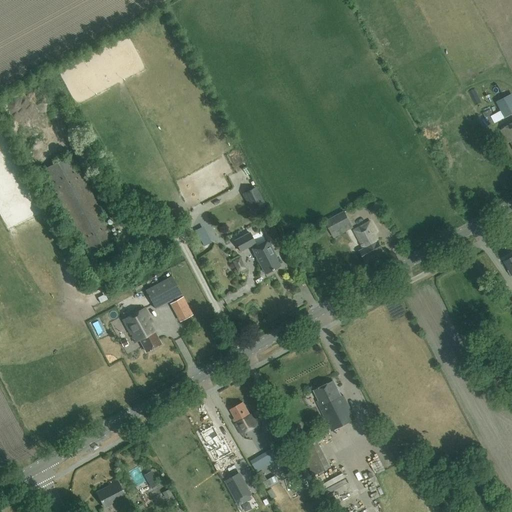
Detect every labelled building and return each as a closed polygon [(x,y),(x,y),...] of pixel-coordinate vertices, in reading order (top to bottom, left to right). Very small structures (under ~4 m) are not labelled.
[(511,115),(511,105),(510,102),(499,108),(498,105),(488,110),(490,117),(494,123),(504,118),(505,119),(511,115)] [(511,125),(501,131),(508,143),(510,142),(511,144),(511,125)] [(116,241),(71,155),(43,169),(88,255),(116,241)] [(256,186),(242,194),(251,211),(265,204),(256,186)] [(332,235),(352,224),(344,211),(325,221),(332,235)] [(360,250),(365,261),(384,251),(375,234),(377,233),(371,221),(354,230),(364,248),(360,250)] [(268,240),(256,246),(249,233),(235,241),(240,251),(251,246),(252,248),(252,249),(265,274),(280,266),(273,253),(274,252),(268,240)] [(145,290),(155,309),(182,295),(172,276),(145,290)] [(140,340),(146,352),(161,344),(150,324),(153,323),(145,308),(123,320),(135,343),(140,340)] [(189,309),(178,315),(181,321),(193,315),(189,309)] [(123,347),(128,344),(125,339),(120,342),(123,347)] [(511,379),(511,360),(502,368),(505,372),(511,380),(511,379)] [(314,391),(319,400),(317,401),(332,431),(355,419),(343,395),(341,396),(333,381),(314,391)] [(236,421),(234,422),(241,435),(258,426),(252,413),(250,414),(244,402),(230,410),(236,421)] [(213,426),(201,433),(206,442),(205,443),(216,462),(231,453),(224,439),(221,440),(213,426)] [(316,439),(299,447),(313,475),(330,467),(316,439)] [(378,446),(372,448),(381,469),(387,467),(378,446)] [(250,461),(251,462),(257,473),(278,460),(271,449),(250,461)] [(134,474),(141,490),(151,486),(144,469),(134,474)] [(250,496),(238,474),(225,481),(239,506),(252,499),(250,496)] [(275,475),(263,481),(267,489),(278,483),(275,475)] [(116,479),(108,483),(109,486),(96,493),(104,507),(125,496),(116,479)] [(309,487),(304,480),(294,486),(298,494),(309,487)]
